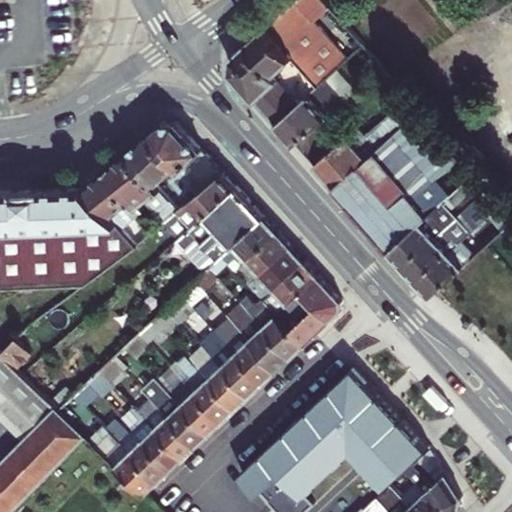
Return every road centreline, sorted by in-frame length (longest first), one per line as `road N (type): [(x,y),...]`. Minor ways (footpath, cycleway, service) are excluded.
road 1 (residential): [(223,511),(191,477),(387,295)]
road 2 (primary): [(387,295),(223,113)]
road 3 (primary): [(511,432),(387,295)]
road 4 (primary): [(74,110),(166,94),(223,113)]
